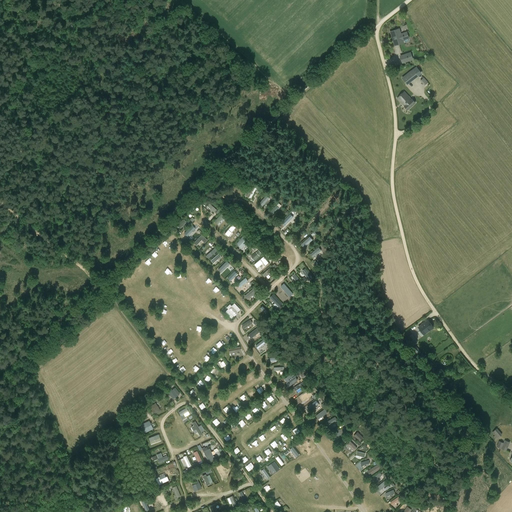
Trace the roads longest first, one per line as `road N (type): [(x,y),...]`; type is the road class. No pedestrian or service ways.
road 1 (track): [(412,0),(105,285)]
road 2 (track): [(511,393),(466,355),(411,273),(391,192),(395,120),(377,25)]
road 3 (track): [(271,511),(105,285)]
road 4 (track): [(0,204),(105,285)]
